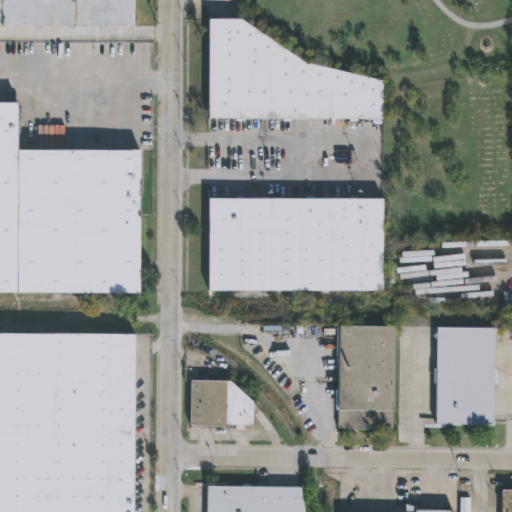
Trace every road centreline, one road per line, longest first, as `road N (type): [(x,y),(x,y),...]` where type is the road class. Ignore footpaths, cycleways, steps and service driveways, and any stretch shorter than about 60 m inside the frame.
road 1 (tertiary): [(171,0),(167,511)]
road 2 (residential): [(169,461),(511,460)]
